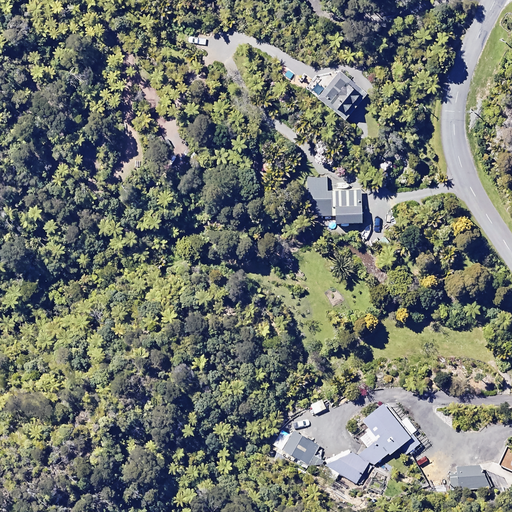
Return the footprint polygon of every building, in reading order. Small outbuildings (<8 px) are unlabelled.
[(333,79),(328,75),(322,82),(317,77),(306,88),(342,122),(351,113),(349,110),(357,101),(349,94),(356,87),(340,72),(333,79)] [(325,177),(295,178),(296,198),(325,197),(325,177)] [(361,223),(360,189),(330,190),(331,225),(361,223)] [(375,440),(360,451),(372,466),(388,454),(389,456),(411,440),(384,403),(361,420),(375,440)] [(406,416),(400,421),(410,434),(416,430),(406,416)] [(318,444),(292,431),(282,452),(308,465),(318,444)] [(343,461),(331,454),(323,467),(327,469),(325,473),(335,479),(338,475),(356,485),(368,464),(348,452),(343,461)] [(490,490),(479,464),(447,469),(450,493),(490,490)]
